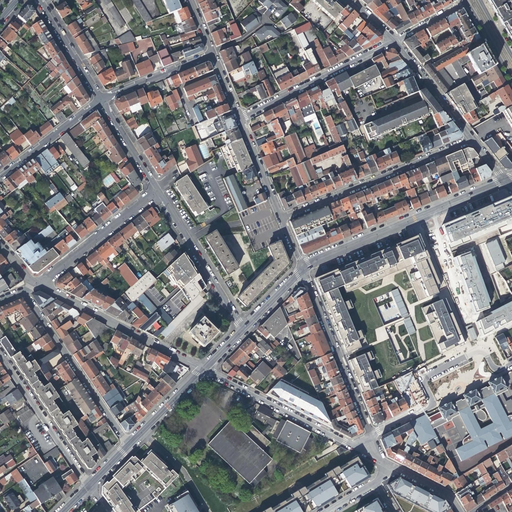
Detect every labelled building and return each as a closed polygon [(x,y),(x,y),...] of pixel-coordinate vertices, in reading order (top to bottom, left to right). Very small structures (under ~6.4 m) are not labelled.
[(76,0),(82,9),(91,4),(88,0),(76,0)] [(103,0),(120,27),(125,24),(110,0),(103,0)] [(130,0),(145,22),(150,20),(138,0),(130,0)] [(162,0),(168,13),(175,11),(177,10),(180,9),(176,0),(162,0)] [(212,0),(209,0),(198,5),(200,8),(201,10),(214,4),(212,0)] [(263,5),(267,10),(273,4),(276,0),(275,0),(259,0),(258,1),(263,5)] [(276,0),(273,4),(278,8),(273,14),(276,17),(278,18),(288,8),(279,0),(276,0)] [(293,0),(292,1),(289,5),(299,13),(303,9),(297,3),(300,0),(293,0)] [(341,14),(344,10),(340,6),(333,0),(310,0),(334,21),(341,14)] [(373,0),(367,5),(366,5),(369,8),(372,11),(382,5),(379,0),(378,0),(373,0)] [(383,4),(382,5),(372,11),(375,14),(377,16),(387,11),(395,6),(400,3),(398,0),(389,0),(392,6),(389,8),(389,6),(386,8),(383,4)] [(410,6),(414,4),(413,2),(412,0),(406,0),(412,12),(417,22),(420,21),(423,19),(417,9),(414,11),(412,8),(411,8),(410,6)] [(419,8),(415,1),(413,2),(414,4),(417,9),(423,19),(429,16),(435,13),(428,0),(426,1),(427,4),(423,6),(419,8)] [(427,0),(428,0),(435,13),(439,10),(457,0),(427,0)] [(487,0),(491,5),(494,11),(509,2),(508,1),(510,0),(487,0)] [(509,2),(494,11),(498,18),(502,24),(511,17),(511,7),(509,2)] [(59,14),(62,18),(70,13),(65,3),(56,9),(59,14)] [(400,3),(395,6),(399,13),(404,23),(409,20),(406,15),(400,3)] [(216,9),(214,4),(201,10),(202,13),(203,15),(214,11),(216,9)] [(17,16),(25,23),(35,12),(33,9),(32,6),(27,5),(17,16)] [(85,15),(95,8),(94,6),(84,12),(85,15)] [(177,10),(182,21),(191,18),(188,12),(186,6),(180,9),(177,10)] [(341,14),(346,19),(353,12),(351,9),(348,6),(344,10),(341,14)] [(393,17),(399,13),(395,6),(387,11),(392,16),(393,17)] [(219,8),(216,9),(214,11),(217,19),(223,17),(219,8)] [(448,28),(452,34),(456,32),(457,30),(460,28),(458,24),(460,23),(457,19),(465,14),(463,11),(462,9),(454,13),(449,16),(443,19),(448,28)] [(206,23),(208,27),(212,25),(219,22),(217,19),(214,11),(203,15),(204,18),(206,23)] [(385,23),(390,18),(392,16),(387,11),(377,16),(381,19),(385,23)] [(251,29),(250,29),(253,27),(253,28),(256,25),(260,22),(261,17),(256,12),(240,23),(247,32),(251,29)] [(356,14),(353,12),(346,19),(339,28),(352,39),(355,37),(347,29),(358,16),(356,14)] [(412,12),(406,15),(409,20),(411,25),(414,24),(417,22),(412,12)] [(291,13),(280,21),(284,25),(286,29),(296,21),(291,13)] [(65,24),(67,27),(80,18),(83,16),(82,14),(65,24)] [(460,23),(462,27),(470,22),(468,18),(465,14),(457,19),(460,23)] [(511,17),(502,24),(508,34),(511,41),(511,17)] [(82,21),(80,18),(67,27),(70,31),(73,36),(81,31),(77,24),(82,21)] [(184,29),(194,26),(193,24),(191,18),(182,21),(181,22),(184,29)] [(398,26),(390,18),(385,23),(387,25),(389,26),(392,29),(398,26)] [(430,38),(448,28),(443,19),(434,24),(425,29),(430,38)] [(234,35),(229,38),(231,41),(237,38),(241,36),(240,36),(235,21),(234,20),(229,22),(234,35)] [(404,23),(398,26),(392,29),(396,33),(405,29),(411,25),(409,20),(404,23)] [(32,26),(38,36),(47,30),(44,26),(41,21),(32,26)] [(361,33),(368,25),(365,21),(357,30),(361,33)] [(20,27),(15,22),(13,24),(12,22),(10,24),(8,27),(14,33),(20,27)] [(452,34),(453,35),(455,38),(473,28),(471,25),(470,22),(462,27),(460,28),(457,30),(456,32),(452,34)] [(294,30),(310,63),(315,74),(318,72),(320,71),(311,53),(312,52),(303,34),(313,30),(310,23),(309,23),(294,30)] [(367,38),(365,40),(371,46),(375,43),(381,40),(381,37),(375,30),(368,25),(361,33),(367,38)] [(259,30),(255,34),(261,42),(273,33),(268,27),(264,26),(259,30)] [(0,35),(0,37),(7,44),(10,41),(11,42),(15,38),(14,37),(15,36),(17,37),(16,39),(18,41),(20,38),(14,33),(8,27),(3,32),(0,35)] [(226,43),(231,41),(229,38),(228,38),(225,39),(223,34),(226,32),(224,28),(211,34),(213,40),(216,47),(226,43)] [(475,30),(473,28),(455,38),(458,43),(476,33),(475,30)] [(38,36),(44,46),(53,41),(50,36),(47,30),(38,36)] [(194,33),(193,30),(185,33),(179,35),(181,40),(195,36),(194,33)] [(87,32),(87,33),(83,35),(81,31),(73,36),(75,41),(78,45),(86,41),(91,39),(87,32)] [(129,31),(118,38),(122,44),(126,43),(132,41),(136,41),(130,32),(129,31)] [(418,33),(413,36),(420,46),(422,49),(426,47),(424,43),(428,41),(422,31),(418,33)] [(353,40),(355,42),(361,36),(359,35),(358,33),(355,37),(352,39),(353,40)] [(479,37),(476,33),(458,43),(461,48),(465,55),(475,49),(474,47),(475,46),(477,48),(483,44),(479,37)] [(452,47),(458,43),(455,38),(453,35),(435,45),(440,54),(446,50),(445,48),(451,45),(452,47)] [(200,39),(198,36),(187,40),(188,42),(189,42),(190,45),(201,41),(200,39)] [(355,42),(363,49),(367,48),(371,46),(365,40),(361,36),(355,42)] [(416,48),(420,46),(413,36),(403,41),(412,52),(421,64),(430,60),(427,55),(423,57),(416,48)] [(343,37),(340,40),(355,53),(359,51),(363,49),(355,42),(353,40),(350,44),(346,40),(347,40),(343,37)] [(93,38),(91,39),(86,41),(90,47),(96,44),(93,38)] [(340,51),(342,53),(348,57),(352,55),(355,53),(340,40),(340,39),(337,42),(344,47),(340,51)] [(325,69),(330,66),(323,52),(317,40),(314,41),(317,47),(316,49),(325,69)] [(44,46),(52,59),(60,51),(57,46),(53,41),(44,46)] [(90,47),(86,41),(78,45),(81,50),(84,55),(98,51),(100,50),(96,44),(90,47)] [(135,49),(132,41),(126,43),(129,51),(135,49)] [(126,43),(122,44),(118,45),(122,54),(129,51),(126,43)] [(182,50),(185,58),(203,50),(203,48),(203,46),(201,43),(193,46),(194,47),(191,49),(190,47),(182,50)] [(266,44),(259,47),(261,51),(262,53),(269,50),(266,44)] [(451,63),(463,84),(469,81),(461,65),(470,60),(479,75),(495,66),(483,44),(477,48),(475,49),(465,55),(451,63)] [(173,53),(169,46),(164,47),(165,48),(168,55),(173,53)] [(165,48),(156,52),(157,54),(160,61),(163,67),(167,65),(172,63),(168,55),(165,48)] [(236,58),(234,53),(231,48),(219,53),(221,59),(223,64),(234,59),(236,58)] [(451,63),(465,55),(461,48),(458,50),(452,53),(447,56),(442,59),(436,62),(435,60),(434,61),(432,62),(430,64),(424,67),(428,73),(431,77),(433,80),(435,82),(437,84),(439,87),(444,93),(449,89),(449,88),(436,71),(442,68),(451,63)] [(98,51),(99,54),(100,55),(102,54),(105,58),(107,57),(104,49),(100,50),(98,51)] [(323,52),(330,66),(333,65),(337,63),(332,53),(331,51),(331,50),(330,49),(323,52)] [(394,57),(397,61),(402,59),(398,54),(394,50),(390,49),(386,51),(381,54),(385,61),(394,57)] [(339,50),(332,53),(337,63),(342,60),(348,57),(342,53),(340,54),(339,50)] [(48,62),(55,69),(65,60),(62,55),(60,51),(52,59),(48,62)] [(179,51),(173,53),(168,55),(172,63),(175,62),(178,61),(177,57),(180,55),(179,51)] [(155,55),(154,52),(147,55),(149,60),(151,64),(156,62),(160,61),(157,54),(155,55)] [(245,67),(253,63),(250,56),(249,54),(248,53),(248,52),(241,56),(245,67)] [(91,63),(93,65),(102,60),(98,55),(98,54),(89,60),(91,63)] [(384,69),(385,71),(388,69),(386,64),(385,61),(381,54),(375,57),(371,59),(374,65),(380,62),(382,66),(383,69),(384,69)] [(234,59),(223,64),(225,69),(228,74),(238,70),(234,59)] [(386,64),(388,69),(394,66),(397,74),(409,69),(405,64),(402,59),(397,61),(386,64)] [(57,72),(61,76),(69,67),(67,64),(65,60),(55,69),(49,75),(51,78),(57,72)] [(105,66),(102,60),(93,65),(96,70),(98,74),(103,71),(101,68),(105,66)] [(123,69),(114,73),(116,78),(117,82),(128,77),(134,75),(128,60),(120,63),(123,69)] [(153,71),(151,64),(149,60),(135,65),(139,74),(141,73),(142,75),(148,73),(153,71)] [(207,62),(194,68),(197,77),(213,71),(210,63),(207,62)] [(259,62),(253,65),(257,74),(260,81),(261,83),(267,81),(259,62)] [(286,62),(284,63),(286,68),(295,84),(302,80),(308,77),(304,69),(297,72),(296,71),(292,73),(286,62)] [(251,76),(257,74),(253,65),(253,63),(245,67),(242,68),(244,74),(249,72),(250,74),(251,76)] [(303,66),(304,69),(308,77),(312,75),(315,74),(310,63),(303,66)] [(354,90),(380,76),(379,74),(376,69),(374,66),(363,71),(348,79),(352,86),(354,90)] [(394,66),(388,69),(385,71),(379,74),(380,76),(382,80),(395,75),(397,74),(394,66)] [(477,88),(478,90),(490,84),(493,82),(502,77),(495,66),(479,75),(472,79),(476,86),(482,82),(483,85),(477,88)] [(64,83),(66,85),(75,77),(73,74),(69,67),(61,76),(60,76),(65,82),(64,83)] [(98,74),(97,75),(99,79),(102,85),(110,80),(110,81),(116,78),(114,73),(111,67),(103,71),(98,74)] [(197,77),(194,68),(192,68),(178,74),(182,83),(197,77)] [(286,68),(275,73),(284,90),(289,87),(295,84),(286,68)] [(442,68),(436,71),(449,88),(449,89),(451,91),(457,87),(442,68)] [(397,74),(398,76),(399,78),(402,77),(404,81),(412,78),(415,76),(412,73),(409,69),(397,74)] [(332,79),(339,92),(352,86),(348,79),(345,72),(339,75),(332,79)] [(275,73),(272,75),(281,91),(284,90),(275,73)] [(178,85),(182,83),(178,74),(172,77),(165,79),(168,86),(177,82),(178,85)] [(184,88),(188,97),(189,100),(194,98),(193,95),(212,87),(219,84),(217,80),(215,75),(184,88)] [(396,77),(395,75),(382,80),(386,88),(397,84),(398,83),(396,77)] [(66,85),(72,93),(81,86),(78,82),(75,77),(66,85)] [(496,87),(498,91),(507,86),(504,81),(502,77),(493,82),(496,87)] [(402,82),(403,85),(408,96),(418,91),(417,88),(415,83),(412,78),(404,81),(402,82)] [(339,92),(332,79),(329,80),(325,83),(328,89),(330,93),(335,91),(338,99),(341,97),(339,92)] [(249,86),(251,90),(255,88),(262,85),(261,83),(260,81),(249,86)] [(270,88),(267,81),(261,83),(262,85),(267,98),(271,96),(275,94),(272,88),(270,88)] [(214,96),(215,98),(223,94),(221,89),(219,84),(212,87),(213,90),(215,95),(214,96)] [(477,108),(463,84),(460,86),(465,95),(460,99),(464,105),(463,106),(457,110),(462,116),(463,115),(473,110),(477,108)] [(262,85),(255,88),(256,91),(261,101),(265,99),(267,98),(262,85)] [(321,85),(317,87),(326,107),(327,110),(330,109),(329,106),(327,102),(331,99),(333,104),(335,103),(330,93),(328,89),(326,90),(324,91),(321,85)] [(85,93),(81,86),(72,93),(81,107),(88,102),(88,98),(85,93)] [(465,95),(460,86),(457,87),(451,91),(445,94),(453,104),(457,110),(463,106),(464,105),(460,99),(465,95)] [(505,110),(511,106),(511,94),(507,86),(498,91),(481,100),(483,104),(484,106),(489,103),(488,102),(498,96),(504,105),(503,107),(502,106),(498,108),(499,109),(493,113),(494,116),(503,111),(505,110)] [(323,108),(326,107),(317,87),(311,89),(305,92),(314,113),(318,111),(317,107),(314,106),(313,102),(319,99),(323,108)] [(140,105),(148,101),(145,94),(143,89),(139,90),(134,92),(139,102),(140,105)] [(432,98),(425,89),(418,91),(422,102),(423,103),(426,101),(432,98)] [(151,92),(145,94),(148,101),(150,106),(162,101),(158,90),(153,92),(152,91),(151,92)] [(172,92),(173,95),(166,98),(168,103),(171,111),(178,108),(177,105),(178,104),(177,103),(181,101),(176,90),(172,92)] [(209,100),(215,98),(214,96),(215,95),(213,90),(206,93),(209,100)] [(129,107),(139,102),(134,92),(132,93),(127,95),(124,96),(129,106),(129,107)] [(314,113),(305,92),(300,95),(294,98),(300,112),(305,122),(316,117),(314,113)] [(217,99),(220,107),(227,104),(225,100),(223,94),(215,98),(215,99),(217,99)] [(122,109),(129,106),(124,96),(120,98),(115,100),(114,104),(121,114),(124,112),(122,109)] [(77,110),(71,102),(70,102),(66,97),(49,109),(54,115),(64,107),(69,104),(70,105),(69,106),(74,112),(77,110)] [(347,119),(344,121),(345,122),(352,119),(341,97),(338,99),(339,101),(335,103),(339,110),(342,109),(347,119)] [(300,112),(294,98),(288,102),(282,104),(288,118),(300,112)] [(371,123),(364,126),(368,137),(370,140),(421,118),(421,116),(428,113),(428,112),(431,110),(432,111),(434,116),(443,112),(440,108),(435,102),(432,98),(426,101),(423,103),(422,102),(401,111),(401,112),(397,113),(379,121),(375,123),(375,122),(372,124),(371,123)] [(10,103),(8,101),(1,107),(3,109),(10,103)] [(212,111),(208,112),(206,113),(209,120),(219,115),(223,113),(225,113),(230,111),(228,108),(227,104),(220,107),(212,111)] [(289,119),(288,118),(282,104),(276,107),(271,110),(276,121),(285,117),(286,120),(289,119)] [(197,105),(195,106),(192,107),(199,123),(204,121),(197,105)] [(511,106),(505,110),(503,111),(511,127),(511,106)] [(268,125),(270,123),(276,121),(271,110),(268,112),(263,114),(268,125)] [(463,115),(462,116),(466,121),(470,125),(478,120),(473,110),(463,115)] [(61,112),(55,117),(60,123),(63,121),(66,118),(61,112)] [(95,112),(66,133),(72,140),(92,125),(101,118),(99,115),(97,112),(95,112)] [(437,128),(448,124),(451,122),(447,117),(443,112),(434,116),(432,116),(434,121),(430,123),(431,127),(436,125),(437,128)] [(232,116),(227,118),(221,121),(226,132),(237,127),(235,124),(233,119),(232,116)] [(55,117),(48,122),(53,128),(57,125),(60,123),(55,117)] [(92,125),(97,133),(106,127),(104,123),(101,118),(92,125)] [(208,119),(204,121),(199,123),(202,130),(211,126),(208,120),(208,119)] [(358,130),(352,119),(345,122),(334,127),(339,137),(346,134),(345,131),(348,129),(350,133),(358,130)] [(135,120),(127,124),(131,130),(137,126),(135,120)] [(266,140),(267,143),(273,141),(283,137),(281,133),(278,124),(276,121),(270,123),(273,131),(276,136),(266,140)] [(289,130),(285,131),(281,133),(283,137),(292,158),(295,166),(307,161),(304,154),(292,127),(290,122),(289,121),(286,122),(289,130)] [(48,122),(39,129),(44,135),(48,132),(53,128),(48,122)] [(450,129),(438,134),(437,134),(442,145),(451,141),(460,137),(461,135),(451,122),(448,124),(450,129)] [(259,125),(250,129),(252,133),(265,126),(263,123),(259,126),(259,125)] [(97,134),(103,142),(111,135),(109,132),(106,127),(97,133),(97,134)] [(224,144),(225,146),(241,139),(239,134),(237,127),(226,132),(224,133),(225,136),(227,135),(230,140),(225,142),(225,143),(224,144)] [(333,144),(328,147),(330,151),(342,146),(339,137),(334,127),(329,129),(333,139),(331,140),(333,144)] [(23,135),(26,140),(30,145),(36,141),(40,138),(35,131),(33,128),(23,135)] [(38,130),(35,131),(40,138),(44,135),(39,129),(38,130)] [(88,162),(72,140),(66,133),(63,136),(60,138),(82,166),(88,162)] [(427,151),(431,149),(429,144),(427,139),(425,133),(416,137),(422,153),(427,151)] [(141,147),(144,152),(155,145),(149,134),(137,141),(141,147)] [(437,134),(434,136),(427,139),(429,144),(431,149),(437,147),(442,145),(437,134)] [(108,151),(108,150),(117,144),(114,140),(111,135),(103,142),(102,142),(108,151)] [(206,139),(210,148),(214,146),(210,137),(206,139)] [(488,148),(493,154),(499,149),(491,138),(483,142),(488,148)] [(245,149),(241,139),(225,146),(221,148),(230,170),(235,167),(250,161),(250,159),(248,159),(247,157),(249,156),(245,149)] [(26,149),(30,145),(26,140),(22,143),(26,149)] [(277,149),(273,141),(267,143),(258,147),(260,151),(263,150),(264,153),(266,156),(275,153),(283,150),(282,148),(277,149)] [(12,147),(4,153),(10,161),(16,156),(21,153),(12,142),(9,144),(12,147)] [(121,151),(117,144),(108,150),(112,154),(109,157),(115,165),(116,165),(125,158),(121,151)] [(157,144),(155,145),(144,152),(146,156),(148,159),(158,154),(155,150),(158,148),(158,149),(160,148),(157,144)] [(196,145),(191,147),(185,149),(189,160),(186,161),(188,167),(190,172),(204,164),(196,145)] [(328,145),(316,150),(319,156),(330,151),(328,147),(328,145)] [(398,145),(393,147),(393,149),(395,152),(396,155),(401,152),(398,145)] [(52,148),(48,151),(50,154),(58,164),(60,162),(57,158),(64,153),(59,146),(57,148),(54,150),(52,148)] [(345,152),(342,146),(330,151),(319,156),(309,160),(312,166),(330,158),(330,159),(345,152)] [(498,161),(504,156),(507,154),(502,147),(499,149),(493,154),(492,154),(498,161)] [(472,159),(478,157),(476,154),(472,150),(467,148),(460,151),(467,167),(473,164),(474,164),(472,159)] [(42,160),(50,154),(48,151),(46,149),(41,153),(33,159),(39,167),(44,163),(42,160)] [(316,150),(304,154),(307,161),(309,160),(319,156),(316,150)] [(360,160),(361,160),(364,159),(365,158),(363,153),(361,153),(360,150),(356,151),(360,160)] [(380,158),(388,155),(385,150),(378,153),(380,158)] [(453,154),(444,158),(451,174),(458,171),(461,170),(462,172),(462,173),(463,175),(469,172),(468,170),(468,169),(467,167),(460,151),(453,154)] [(0,162),(3,166),(6,164),(10,161),(4,153),(3,152),(0,153),(0,162)] [(390,154),(388,155),(392,166),(396,164),(399,163),(396,155),(395,152),(390,154)] [(161,158),(158,154),(148,159),(151,164),(153,167),(164,161),(168,158),(172,156),(170,153),(161,158)] [(277,165),(280,163),(275,153),(266,156),(262,158),(267,169),(277,165)] [(374,155),(371,156),(377,172),(381,170),(385,169),(380,158),(376,160),(374,155)] [(392,166),(388,155),(380,158),(385,169),(389,167),(392,166)] [(164,161),(153,167),(157,174),(162,175),(170,169),(176,165),(172,156),(168,158),(170,161),(165,164),(164,161)] [(349,171),(352,169),(350,165),(346,156),(342,157),(347,169),(348,168),(349,171)] [(365,158),(364,159),(366,164),(371,174),(374,173),(377,172),(371,156),(365,158)] [(511,167),(511,165),(504,156),(498,161),(500,163),(503,167),(508,169),(511,167)] [(125,177),(127,176),(133,171),(129,163),(125,158),(116,165),(118,167),(125,177)] [(287,164),(289,169),(296,166),(295,166),(292,158),(280,163),(277,165),(278,167),(287,164)] [(437,173),(439,178),(451,174),(444,158),(433,163),(437,173)] [(40,168),(39,167),(33,159),(25,165),(18,170),(25,178),(25,179),(40,168)] [(297,187),(300,185),(305,184),(308,182),(313,180),(316,179),(317,178),(314,171),(312,166),(309,160),(307,161),(295,166),(296,166),(289,169),(293,178),(297,187)] [(251,162),(250,161),(235,167),(238,173),(242,171),(253,167),(251,162)] [(424,166),(429,177),(437,173),(433,163),(429,164),(424,166)] [(366,164),(363,165),(359,167),(363,177),(367,176),(371,174),(366,164)] [(278,169),(278,167),(277,165),(267,169),(268,171),(269,173),(278,169)] [(428,183),(431,182),(429,177),(424,166),(421,167),(418,169),(422,179),(424,184),(425,184),(428,183)] [(485,166),(475,170),(480,181),(485,179),(489,178),(491,173),(485,166)] [(258,182),(259,181),(256,174),(253,167),(242,171),(248,184),(253,182),(252,179),(254,178),(255,182),(258,181),(258,182)] [(322,173),(323,176),(328,174),(331,173),(336,171),(334,167),(322,173)] [(355,168),(352,169),(357,180),(360,179),(363,177),(359,167),(355,168)] [(320,177),(323,176),(322,173),(320,169),(314,171),(317,178),(320,177)] [(357,180),(352,169),(349,171),(337,175),(338,177),(342,186),(350,183),(357,180)] [(418,181),(422,179),(418,169),(415,170),(411,172),(415,182),(417,187),(420,186),(418,181)] [(14,173),(9,177),(15,185),(25,178),(18,170),(14,173)] [(475,170),(469,172),(470,176),(474,184),(477,183),(480,181),(475,170)] [(113,171),(109,174),(117,183),(120,180),(113,171)] [(137,177),(133,171),(127,176),(134,187),(141,183),(137,177)] [(411,184),(415,182),(411,172),(408,173),(404,174),(411,190),(413,189),(411,184)] [(239,180),(237,173),(223,179),(236,208),(238,213),(247,209),(241,195),(235,182),(239,180)] [(439,178),(437,173),(429,177),(431,182),(434,180),(439,178)] [(110,174),(101,181),(107,188),(115,181),(110,174)] [(406,186),(408,191),(411,190),(404,174),(400,176),(397,177),(401,188),(406,186)] [(454,192),(458,191),(452,176),(451,174),(439,178),(441,184),(442,184),(450,180),(452,185),(448,187),(451,193),(454,192)] [(195,212),(198,216),(208,208),(186,175),(181,178),(182,178),(175,183),(178,186),(176,188),(193,213),(195,212)] [(455,178),(454,175),(452,176),(458,191),(468,187),(464,178),(463,176),(457,179),(456,178),(455,178)] [(470,176),(464,178),(468,187),(471,185),(474,184),(470,176)] [(11,191),(17,187),(15,185),(9,177),(6,180),(3,182),(11,191)] [(334,178),(330,180),(334,189),(338,188),(342,186),(338,177),(334,178)] [(397,190),(401,188),(397,177),(393,179),(390,180),(396,196),(399,194),(397,190)] [(27,182),(25,179),(25,178),(15,185),(17,187),(18,189),(27,182)] [(325,182),(324,178),(321,179),(323,183),(327,193),(331,191),(334,189),(330,180),(325,182)] [(318,185),(316,179),(313,180),(315,186),(319,196),(323,194),(327,193),(323,183),(318,185)] [(392,197),(396,196),(390,180),(387,181),(383,183),(388,194),(390,193),(392,197)] [(87,185),(84,182),(83,183),(77,188),(76,188),(78,191),(87,185)] [(310,188),(308,182),(305,184),(307,189),(311,199),(316,197),(319,196),(315,186),(310,188)] [(380,197),(388,194),(383,183),(379,184),(376,186),(380,197)] [(427,193),(430,202),(435,200),(430,187),(428,183),(425,184),(428,192),(427,193)] [(121,190),(123,192),(129,200),(134,196),(138,193),(131,186),(129,188),(127,185),(121,190)] [(302,191),(300,185),(297,187),(299,191),(304,202),(308,200),(311,199),(307,189),(302,191)] [(375,199),(380,197),(376,186),(372,188),(369,189),(375,204),(377,203),(375,199)] [(442,197),(446,195),(443,187),(435,190),(438,199),(442,197)] [(290,190),(292,195),(296,205),(300,203),(304,202),(299,191),(295,193),(293,189),(290,190)] [(372,205),(375,204),(369,189),(365,190),(361,192),(366,203),(370,201),(372,205)] [(112,197),(114,199),(123,192),(121,190),(112,197)] [(44,203),(49,209),(52,206),(63,198),(58,192),(44,203)] [(114,199),(114,200),(120,207),(125,203),(129,200),(123,192),(114,199)] [(265,196),(263,192),(257,196),(258,198),(254,199),(256,205),(267,200),(265,196)] [(362,205),(366,203),(361,192),(358,193),(354,195),(359,206),(360,210),(362,209),(363,209),(362,205)] [(96,196),(102,204),(111,214),(116,210),(120,207),(114,200),(110,204),(100,193),(96,196)] [(284,210),(290,208),(286,197),(284,193),(278,195),(282,203),(284,210)] [(430,202),(427,193),(416,197),(417,199),(420,206),(427,203),(430,202)] [(66,196),(63,198),(68,203),(73,199),(69,194),(66,196)] [(292,195),(286,197),(290,208),(296,205),(292,195)] [(355,208),(359,206),(354,195),(351,196),(347,198),(353,213),(354,213),(356,212),(355,208)] [(450,249),(511,223),(511,200),(509,197),(442,226),(450,249)] [(57,212),(68,203),(63,198),(52,206),(54,209),(57,212)] [(348,210),(349,214),(353,213),(347,198),(343,199),(339,201),(344,212),(348,210)] [(417,208),(420,206),(417,199),(413,200),(410,202),(413,209),(417,208)] [(340,213),(344,212),(339,201),(334,203),(327,206),(333,221),(335,220),(334,216),(340,213)] [(394,205),(394,207),(398,216),(403,214),(408,211),(404,201),(394,205)] [(102,204),(100,206),(102,210),(97,214),(103,221),(107,217),(111,214),(102,204)] [(321,226),(333,221),(327,206),(308,214),(289,222),(296,237),(321,226)] [(151,217),(155,214),(158,212),(156,208),(151,207),(152,209),(147,212),(146,211),(144,212),(140,215),(147,225),(149,227),(155,222),(152,219),(151,217)] [(394,207),(382,211),(386,221),(392,218),(398,216),(394,207)] [(370,213),(371,215),(375,225),(381,223),(386,221),(382,211),(381,208),(370,213)] [(10,210),(0,217),(0,229),(6,225),(3,220),(7,217),(12,213),(10,210)] [(86,216),(88,218),(95,227),(99,224),(103,221),(97,214),(94,210),(86,216)] [(366,217),(364,212),(360,214),(363,220),(366,229),(371,227),(375,225),(371,215),(366,217)] [(349,214),(348,215),(349,218),(352,217),(354,223),(352,224),(355,233),(358,232),(361,231),(357,222),(354,213),(353,213),(349,214)] [(138,233),(147,225),(140,215),(135,219),(130,223),(136,231),(138,233)] [(348,215),(346,216),(342,217),(345,225),(350,236),(353,235),(355,233),(352,224),(349,225),(346,220),(349,218),(348,215)] [(39,221),(45,228),(49,225),(43,218),(39,221)] [(83,221),(83,222),(91,231),(93,229),(95,227),(88,218),(83,221)] [(363,220),(357,222),(361,231),(364,230),(366,229),(363,220)] [(8,228),(12,225),(10,222),(6,225),(0,229),(0,234),(1,235),(3,238),(12,232),(8,228)] [(77,227),(73,230),(80,239),(85,235),(87,233),(91,231),(83,222),(80,225),(77,227)] [(130,236),(136,231),(130,223),(124,228),(130,236)] [(30,239),(34,244),(53,230),(49,225),(45,228),(35,236),(31,239),(30,239)] [(339,228),(343,239),(347,237),(350,236),(345,225),(339,228)] [(69,226),(57,235),(62,240),(68,248),(75,243),(80,239),(73,230),(70,227),(69,226)] [(324,234),(321,226),(296,237),(298,242),(300,246),(301,250),(303,253),(305,255),(329,244),(324,234)] [(30,228),(22,235),(9,245),(11,247),(12,248),(18,243),(17,242),(20,240),(21,242),(29,236),(33,233),(30,228)] [(123,241),(130,236),(124,228),(122,230),(118,233),(123,241)] [(339,228),(324,234),(329,244),(337,241),(343,239),(339,228)] [(13,230),(12,232),(3,238),(6,242),(9,245),(22,235),(19,231),(18,232),(15,229),(13,231),(13,230)] [(157,238),(159,240),(167,234),(170,231),(169,229),(157,238)] [(227,276),(238,269),(216,232),(205,239),(227,276)] [(124,241),(123,241),(118,233),(112,237),(107,242),(116,253),(120,249),(118,246),(124,241)] [(62,240),(57,235),(57,234),(38,249),(39,250),(43,255),(51,248),(62,240)] [(171,238),(167,234),(159,240),(156,242),(159,246),(157,247),(161,252),(174,242),(171,238)] [(345,269),(337,272),(337,270),(313,279),(320,296),(323,296),(347,354),(361,348),(358,341),(363,339),(361,331),(355,334),(347,312),(351,310),(348,302),(343,304),(338,289),(344,286),(347,293),(406,269),(420,301),(438,293),(435,286),(437,284),(417,236),(399,243),(400,245),(389,250),(389,248),(344,266),(345,269)] [(34,244),(30,239),(15,251),(19,256),(34,244)] [(486,262),(490,273),(505,268),(502,262),(505,261),(497,239),(484,243),(490,261),(486,262)] [(62,240),(51,248),(58,257),(64,252),(68,248),(62,240)] [(116,253),(107,242),(101,246),(95,251),(105,263),(107,266),(112,272),(114,271),(107,261),(116,253)] [(237,297),(245,305),(266,285),(288,264),(279,242),(268,247),(274,261),(237,297)] [(34,244),(19,256),(22,259),(24,261),(39,250),(38,249),(34,244)] [(28,266),(27,267),(32,272),(37,273),(48,264),(58,257),(51,248),(43,255),(28,266)] [(164,256),(171,264),(179,257),(175,253),(172,249),(164,256)] [(43,255),(39,250),(24,261),(28,266),(43,255)] [(100,263),(102,266),(105,263),(95,251),(88,256),(80,263),(85,269),(88,268),(96,261),(98,264),(100,263)] [(469,252),(453,257),(474,313),(489,308),(469,252)] [(174,286),(176,285),(178,283),(179,285),(193,272),(189,265),(184,258),(185,257),(183,254),(179,257),(171,264),(162,272),(174,286)] [(92,273),(88,268),(85,269),(80,263),(78,265),(75,267),(80,273),(82,275),(87,271),(90,275),(92,273)] [(116,269),(131,286),(138,280),(124,263),(116,269)] [(112,272),(107,266),(104,269),(109,275),(112,272)] [(78,275),(80,273),(75,267),(67,273),(56,282),(56,286),(61,289),(66,285),(74,278),(78,275)] [(2,274),(0,275),(0,277),(3,282),(16,273),(14,271),(11,268),(6,271),(2,274)] [(111,313),(116,316),(136,298),(141,293),(156,280),(155,279),(148,271),(138,280),(131,286),(117,299),(115,301),(105,310),(111,313)] [(179,285),(182,288),(196,276),(193,272),(179,285)] [(19,277),(16,273),(3,282),(7,288),(9,290),(22,281),(19,277)] [(205,287),(198,276),(180,290),(190,303),(205,287)] [(76,280),(74,278),(66,285),(68,288),(70,291),(80,283),(81,282),(78,278),(76,280)] [(87,293),(80,283),(70,291),(68,293),(73,295),(80,299),(87,293)] [(164,288),(161,291),(166,297),(169,294),(164,288)] [(288,299),(290,303),(295,299),(305,292),(304,290),(303,288),(299,288),(293,295),(288,299)] [(398,288),(391,291),(402,318),(408,315),(398,288)] [(92,289),(87,293),(80,299),(93,306),(104,311),(105,310),(115,301),(104,295),(104,296),(96,292),(96,291),(92,289)] [(202,290),(190,303),(167,326),(164,329),(160,333),(164,337),(203,299),(201,297),(205,294),(202,290)] [(47,300),(50,304),(55,300),(38,291),(31,295),(36,302),(41,310),(44,308),(42,304),(47,300)] [(295,299),(296,301),(300,310),(300,311),(311,307),(308,300),(305,292),(295,299)] [(141,293),(136,298),(152,315),(155,313),(157,311),(141,293)] [(10,303),(0,307),(0,311),(4,318),(5,318),(18,313),(22,318),(31,312),(21,298),(10,303)] [(134,327),(137,329),(152,315),(136,298),(116,316),(115,317),(121,320),(131,312),(136,317),(131,321),(131,323),(132,324),(130,325),(134,327)] [(285,308),(296,301),(295,299),(290,303),(286,306),(280,309),(284,319),(293,315),(300,311),(300,310),(288,315),(285,308)] [(459,333),(445,299),(425,307),(439,341),(459,333)] [(55,307),(57,309),(64,304),(59,302),(55,300),(50,304),(44,308),(41,310),(44,313),(46,316),(52,312),(50,310),(55,307)] [(64,313),(67,311),(71,308),(68,307),(64,304),(57,309),(52,312),(46,316),(50,323),(54,320),(53,317),(62,310),(64,313)] [(511,304),(475,323),(481,337),(492,331),(511,320),(511,304)] [(311,307),(300,311),(302,315),(304,320),(314,315),(313,312),(311,307)] [(69,321),(77,315),(76,311),(74,310),(71,308),(67,311),(71,317),(68,320),(69,321)] [(168,323),(172,319),(161,308),(157,313),(168,323)] [(280,308),(274,313),(279,317),(281,321),(284,328),(287,325),(284,319),(280,309),(280,308)] [(26,331),(28,330),(38,323),(35,318),(31,312),(22,318),(19,320),(26,331)] [(84,323),(91,318),(81,313),(80,317),(77,317),(75,322),(81,325),(84,323)] [(143,332),(159,318),(155,313),(152,315),(137,329),(141,330),(143,332)] [(267,320),(261,326),(269,334),(273,338),(284,328),(281,321),(279,317),(274,313),(267,320)] [(306,325),(307,327),(318,323),(316,319),(314,315),(304,320),(306,325)] [(60,316),(54,320),(50,323),(55,330),(63,325),(60,320),(61,319),(62,318),(60,316)] [(409,334),(416,331),(410,317),(403,320),(409,334)] [(98,322),(91,318),(84,323),(94,339),(104,325),(98,322)] [(203,318),(189,333),(203,347),(217,333),(203,318)] [(68,321),(63,325),(55,330),(58,335),(61,339),(67,334),(65,331),(72,326),(68,321)] [(32,339),(34,342),(46,334),(42,329),(38,323),(28,330),(33,338),(32,339)] [(318,323),(307,327),(308,331),(310,335),(321,330),(319,327),(318,323)] [(473,324),(466,326),(471,341),(477,339),(473,324)] [(269,334),(261,326),(259,328),(257,330),(264,338),(269,334)] [(308,331),(307,327),(300,331),(291,335),(294,342),(305,337),(300,338),(298,335),(308,331)] [(116,345),(121,334),(119,333),(114,330),(109,342),(116,345)] [(323,336),(321,330),(310,335),(305,337),(307,342),(310,341),(311,344),(324,338),(323,336)] [(67,334),(61,339),(64,343),(66,346),(76,340),(78,338),(73,331),(67,334)] [(31,344),(35,351),(41,347),(50,341),(48,337),(46,334),(34,342),(31,344)] [(116,345),(119,346),(124,349),(130,338),(126,336),(121,334),(116,345)] [(506,346),(508,345),(506,341),(502,334),(495,337),(505,358),(508,357),(503,348),(506,346)] [(0,339),(0,343),(2,346),(8,342),(5,337),(0,339)] [(128,350),(131,352),(136,342),(133,340),(130,338),(124,349),(122,354),(118,361),(118,363),(121,365),(125,357),(128,350)] [(326,343),(324,338),(311,344),(313,348),(310,349),(311,352),(327,346),(326,343)] [(257,351),(259,349),(256,346),(248,339),(244,343),(239,348),(250,358),(254,354),(251,351),(254,348),(257,351)] [(76,340),(66,346),(69,350),(72,355),(77,352),(84,347),(82,344),(80,345),(76,340)] [(89,344),(96,355),(102,351),(103,354),(104,353),(107,345),(104,343),(101,348),(95,340),(89,343),(89,344)] [(271,352),(272,351),(268,346),(262,340),(259,343),(256,346),(259,349),(267,357),(269,355),(268,355),(269,354),(268,353),(271,351),(271,352)] [(53,345),(50,341),(41,347),(44,350),(45,350),(48,354),(47,354),(47,355),(56,349),(53,345)] [(270,343),(268,346),(272,351),(279,344),(275,341),(272,345),(270,343)] [(8,342),(2,346),(4,349),(10,358),(11,357),(16,354),(14,351),(8,342)] [(138,357),(144,347),(141,345),(141,344),(140,344),(136,342),(131,352),(131,353),(138,357)] [(31,344),(25,348),(29,355),(35,351),(31,344)] [(77,352),(72,355),(76,361),(80,366),(89,360),(96,355),(89,344),(85,346),(84,347),(77,352)] [(23,345),(14,351),(16,354),(19,352),(25,348),(23,345)] [(317,359),(330,353),(328,349),(327,346),(311,352),(313,356),(315,355),(317,359)] [(151,361),(148,366),(151,367),(153,363),(158,353),(153,351),(148,348),(145,354),(147,355),(146,358),(151,361)] [(234,353),(228,359),(236,366),(239,369),(245,363),(250,358),(239,348),(234,353)] [(24,359),(19,352),(16,354),(11,357),(19,368),(33,359),(30,355),(24,359)] [(160,361),(166,364),(168,361),(169,359),(163,356),(158,353),(153,363),(157,367),(158,365),(160,361)] [(318,367),(323,365),(333,360),(332,357),(330,353),(317,359),(315,360),(318,367)] [(372,360),(368,353),(350,361),(363,393),(371,390),(377,388),(374,381),(379,379),(376,371),(371,373),(367,363),(372,360)] [(118,361),(111,357),(109,361),(112,366),(114,370),(116,366),(118,363),(118,361)] [(276,362),(272,358),(268,363),(274,368),(278,364),(276,362)] [(281,358),(276,362),(278,364),(274,368),(271,371),(270,372),(275,377),(278,380),(286,372),(280,366),(285,362),(281,358)] [(33,373),(39,369),(35,363),(33,359),(19,368),(26,379),(34,374),(33,373)] [(181,365),(169,359),(168,361),(177,367),(180,367),(181,365)] [(236,366),(228,359),(225,362),(222,364),(229,371),(226,374),(232,377),(236,372),(239,369),(236,366)] [(39,360),(35,363),(39,369),(43,375),(48,372),(39,360)] [(87,377),(96,371),(89,360),(80,366),(84,372),(87,377)] [(321,369),(323,374),(336,368),(335,364),(333,360),(323,365),(324,368),(321,369)] [(50,376),(48,372),(43,375),(47,381),(68,368),(67,365),(64,361),(54,368),(56,371),(53,373),(54,374),(50,376)] [(175,371),(177,367),(168,361),(166,364),(163,368),(161,371),(167,376),(168,377),(171,372),(174,373),(175,371)] [(263,361),(248,376),(248,377),(252,381),(256,385),(263,379),(270,372),(271,371),(266,366),(267,365),(263,361)] [(122,370),(130,374),(133,367),(126,363),(122,370)] [(156,371),(157,367),(153,363),(151,367),(149,369),(151,371),(159,379),(170,389),(173,386),(175,384),(168,377),(167,376),(164,379),(159,375),(160,374),(156,371)] [(244,380),(248,377),(248,376),(245,373),(248,370),(244,366),(246,365),(245,363),(239,369),(236,372),(240,376),(244,380)] [(306,369),(307,371),(312,369),(313,369),(312,367),(310,368),(308,363),(304,364),(306,369)] [(0,378),(0,386),(2,385),(1,384),(9,379),(5,372),(1,366),(0,366),(0,372),(3,376),(0,378)] [(140,371),(133,367),(130,374),(145,381),(147,378),(148,375),(140,371)] [(71,372),(68,368),(47,381),(48,381),(49,383),(51,387),(55,392),(63,386),(75,378),(71,372)] [(323,374),(324,378),(328,377),(329,380),(339,375),(338,371),(336,368),(323,374)] [(315,376),(312,369),(307,371),(310,379),(315,376)] [(99,374),(96,371),(87,377),(90,381),(99,374)] [(103,372),(99,374),(90,381),(96,390),(100,397),(113,388),(114,388),(112,384),(107,387),(105,383),(109,380),(103,372)] [(287,373),(286,372),(278,380),(279,381),(287,373)] [(41,386),(34,374),(26,379),(34,391),(41,386)] [(328,387),(328,388),(342,382),(341,379),(339,375),(329,380),(330,382),(323,386),(323,387),(325,387),(326,388),(328,387)] [(319,384),(315,376),(310,379),(313,386),(317,385),(319,384)] [(505,401),(501,393),(505,390),(504,388),(505,387),(499,376),(496,378),(487,383),(488,386),(485,388),(487,392),(486,393),(485,391),(481,393),(482,395),(478,397),(476,392),(474,389),(468,392),(461,395),(463,399),(466,404),(462,406),(461,403),(458,405),(459,407),(458,407),(455,404),(451,406),(449,402),(444,404),(437,408),(442,418),(441,419),(441,417),(432,421),(433,423),(429,425),(424,415),(415,419),(407,423),(410,428),(412,430),(416,438),(421,446),(427,442),(431,440),(436,437),(432,429),(450,420),(454,428),(470,419),(476,431),(466,436),(467,437),(463,439),(462,439),(462,440),(462,441),(461,441),(461,442),(461,443),(461,444),(461,445),(462,445),(462,446),(454,450),(460,462),(486,449),(482,442),(484,440),(488,447),(501,440),(497,434),(500,432),(503,439),(511,435),(511,415),(511,416),(511,415),(510,415),(509,415),(509,416),(508,416),(507,416),(506,417),(505,416),(494,422),(488,410),(505,401)] [(63,386),(72,401),(85,393),(75,378),(63,386)] [(156,387),(147,378),(145,381),(148,384),(161,398),(166,393),(170,389),(159,379),(158,380),(160,383),(156,387)] [(0,392),(0,399),(15,390),(12,385),(9,380),(3,384),(5,386),(7,385),(8,387),(0,392)] [(316,420),(332,428),(329,421),(327,417),(323,407),(320,401),(279,381),(266,394),(281,402),(316,420)] [(333,391),(335,394),(345,389),(344,386),(342,382),(328,388),(324,390),(326,393),(328,392),(329,392),(333,391)] [(42,387),(41,386),(34,391),(36,394),(37,396),(51,387),(49,383),(42,387)] [(143,395),(145,398),(153,406),(158,401),(161,398),(148,384),(147,386),(152,391),(147,396),(144,392),(143,393),(144,394),(143,395)] [(39,399),(41,401),(55,392),(51,387),(37,396),(39,399)] [(487,392),(485,388),(476,392),(478,397),(482,395),(481,393),(485,391),(486,393),(487,392)] [(19,393),(16,389),(15,390),(0,399),(0,400),(1,402),(2,404),(6,401),(10,406),(22,397),(19,393)] [(333,403),(338,401),(348,397),(347,393),(345,389),(335,394),(336,396),(330,399),(331,403),(333,403)] [(363,398),(364,402),(382,395),(380,391),(373,394),(371,390),(361,394),(363,398)] [(43,404),(45,407),(52,401),(58,397),(55,392),(41,401),(43,404)] [(72,401),(75,405),(88,396),(85,393),(72,401)] [(393,393),(391,395),(399,413),(402,412),(408,409),(402,399),(397,401),(393,393)] [(132,396),(131,394),(127,396),(123,399),(108,409),(113,415),(123,408),(121,405),(127,401),(130,404),(135,400),(137,396),(138,395),(134,394),(132,396)] [(376,401),(379,400),(383,398),(382,395),(364,402),(365,406),(367,410),(378,405),(376,401)] [(385,402),(388,409),(391,417),(396,415),(399,413),(391,395),(389,395),(383,398),(385,402)] [(75,405),(78,408),(90,399),(88,396),(75,405)] [(106,405),(108,409),(123,399),(122,396),(116,400),(114,396),(104,402),(106,405)] [(139,399),(137,396),(135,400),(141,408),(145,414),(150,409),(153,406),(145,398),(141,402),(138,400),(139,399)] [(338,401),(341,408),(351,404),(350,400),(348,397),(338,401)] [(78,408),(83,416),(85,415),(95,407),(93,403),(90,399),(78,408)] [(463,399),(455,404),(458,407),(459,407),(458,405),(461,403),(462,406),(466,404),(463,399)] [(510,399),(505,401),(488,410),(494,422),(505,416),(506,417),(507,416),(508,416),(509,416),(509,415),(510,415),(511,415),(511,416),(511,415),(511,402),(511,401),(510,400),(510,399)] [(132,407),(136,412),(141,408),(135,400),(130,404),(123,408),(113,415),(114,417),(115,418),(132,407)] [(56,408),(52,401),(45,407),(47,410),(49,413),(56,408)] [(380,410),(378,405),(367,410),(368,414),(370,416),(380,412),(381,411),(388,409),(385,402),(380,404),(382,408),(380,410)] [(341,408),(344,415),(354,411),(353,407),(351,404),(341,408)] [(25,406),(14,414),(16,417),(27,409),(25,406)] [(261,425),(264,419),(266,416),(270,419),(270,417),(273,412),(261,406),(253,420),(261,425)] [(93,415),(95,418),(101,415),(98,412),(95,407),(85,415),(85,416),(86,417),(92,413),(93,415)] [(33,414),(29,408),(27,409),(16,417),(15,418),(13,419),(17,425),(33,414)] [(60,413),(56,408),(49,413),(52,418),(60,413)] [(139,420),(145,414),(141,408),(136,412),(134,413),(136,415),(135,416),(139,420)] [(12,418),(13,419),(15,418),(13,416),(11,416),(9,413),(8,412),(7,409),(0,414),(0,419),(3,425),(5,424),(12,418)] [(389,418),(391,417),(388,409),(381,411),(383,415),(387,413),(389,418)] [(52,418),(56,424),(70,415),(68,411),(61,415),(60,413),(52,418)] [(342,424),(347,422),(357,417),(356,415),(354,411),(344,415),(339,417),(340,420),(345,417),(346,420),(341,422),(342,424)] [(327,417),(329,421),(339,417),(337,412),(327,417)] [(384,421),(380,412),(370,416),(373,424),(376,425),(379,423),(384,421)] [(70,415),(56,424),(64,435),(71,430),(71,429),(77,425),(75,422),(70,415)] [(83,418),(85,416),(85,415),(83,416),(75,422),(77,425),(85,437),(89,434),(81,421),(84,419),(83,418)] [(275,425),(277,421),(274,419),(270,417),(270,419),(266,416),(264,419),(268,422),(269,421),(271,422),(269,426),(262,433),(261,434),(263,436),(264,435),(271,428),(273,429),(274,429),(276,425),(275,425)] [(335,422),(340,420),(339,417),(329,421),(332,428),(335,430),(338,432),(341,427),(336,425),(335,422)] [(354,425),(350,427),(353,429),(356,435),(359,434),(361,433),(362,431),(359,423),(357,417),(347,422),(348,424),(353,422),(354,425)] [(96,423),(99,427),(106,422),(105,421),(103,418),(96,423)] [(128,418),(119,424),(124,432),(127,432),(131,428),(134,425),(129,420),(130,420),(128,418)] [(470,419),(454,428),(461,442),(461,441),(462,441),(462,440),(462,439),(463,439),(467,437),(466,436),(476,431),(470,419)] [(280,423),(277,421),(275,425),(276,425),(274,429),(273,429),(271,433),(274,434),(273,437),(278,440),(277,442),(280,443),(279,444),(283,446),(283,445),(285,446),(285,447),(287,448),(288,447),(290,448),(289,449),(292,451),(293,450),(294,451),(294,452),(297,453),(297,452),(300,453),(303,449),(306,451),(312,439),(308,437),(310,433),(308,431),(305,429),(304,430),(303,429),(303,428),(300,426),(300,427),(298,426),(298,425),(296,424),(295,425),(293,424),(294,423),(291,421),(290,422),(288,421),(287,422),(282,420),(280,423)] [(270,442),(263,436),(261,434),(252,425),(244,434),(230,421),(228,424),(208,445),(249,483),(254,478),(258,483),(267,473),(262,469),(271,460),(262,451),(270,442)] [(103,432),(109,428),(106,422),(99,427),(89,434),(85,437),(84,437),(86,440),(95,454),(100,460),(106,453),(114,446),(113,444),(111,445),(108,440),(103,443),(104,445),(100,448),(92,435),(93,434),(94,435),(102,430),(103,432)] [(389,432),(393,438),(398,435),(405,432),(406,434),(412,430),(410,428),(407,423),(400,427),(389,432)] [(342,425),(341,427),(338,432),(343,434),(350,438),(354,436),(356,435),(353,429),(350,427),(349,425),(347,427),(342,425)] [(75,435),(71,430),(64,435),(67,440),(75,435)] [(400,451),(397,449),(392,460),(396,462),(400,464),(406,454),(410,444),(416,438),(412,430),(406,434),(407,436),(407,437),(406,437),(403,442),(404,443),(400,451)] [(384,451),(390,447),(396,444),(393,438),(389,432),(385,435),(381,437),(379,440),(384,451)] [(79,441),(75,435),(67,440),(71,446),(79,441)] [(398,435),(393,438),(396,444),(401,441),(398,435)] [(435,447),(440,444),(439,443),(436,437),(431,440),(435,447)] [(411,456),(406,454),(400,464),(404,466),(408,468),(418,449),(421,446),(416,438),(410,444),(416,447),(413,452),(411,456)] [(90,458),(95,454),(86,440),(80,443),(79,441),(71,446),(87,469),(90,469),(95,465),(90,458)] [(444,451),(440,444),(435,447),(439,454),(444,451)] [(36,454),(31,446),(28,449),(30,453),(27,455),(30,458),(36,454)] [(511,454),(511,449),(510,446),(505,449),(503,450),(507,457),(511,454)] [(39,458),(43,464),(48,460),(53,457),(59,453),(57,450),(55,447),(39,458)] [(347,451),(341,447),(336,450),(339,455),(347,451)] [(391,449),(390,447),(384,451),(387,457),(389,458),(392,460),(397,449),(397,448),(396,448),(395,449),(393,448),(391,449)] [(420,450),(418,449),(408,468),(411,469),(415,472),(421,461),(416,459),(419,454),(418,454),(420,450)] [(511,474),(507,477),(510,483),(511,481),(511,465),(507,457),(503,450),(495,455),(499,462),(505,458),(508,464),(509,471),(511,474)] [(132,479),(133,481),(140,474),(138,473),(142,469),(143,471),(144,469),(146,468),(151,473),(150,474),(153,477),(154,476),(163,484),(162,486),(164,488),(168,484),(173,488),(175,487),(170,482),(177,475),(172,471),(171,469),(168,472),(166,470),(165,469),(164,468),(165,467),(162,464),(164,463),(153,453),(150,456),(147,454),(147,455),(145,456),(143,459),(139,462),(137,460),(136,462),(132,457),(133,456),(132,455),(122,464),(116,470),(111,476),(112,477),(107,483),(105,481),(101,486),(100,494),(107,502),(108,501),(114,509),(112,510),(113,511),(121,505),(121,504),(127,500),(122,494),(120,495),(118,493),(120,491),(119,490),(131,478),(132,479)] [(305,487),(299,491),(306,502),(312,498),(317,507),(339,494),(334,485),(340,482),(346,478),(352,487),(369,476),(364,467),(357,456),(356,457),(305,487)] [(425,464),(421,461),(415,472),(419,473),(423,476),(430,461),(432,458),(429,456),(425,464)] [(11,459),(6,463),(8,467),(2,472),(3,473),(15,464),(11,459)] [(445,474),(441,472),(436,482),(444,487),(452,482),(458,478),(452,465),(448,459),(444,466),(448,471),(453,474),(451,477),(446,473),(445,474)] [(484,469),(490,466),(492,464),(488,459),(481,463),(484,469)] [(51,464),(48,460),(43,464),(43,465),(52,477),(54,480),(62,475),(60,472),(55,475),(53,471),(54,470),(54,469),(51,464)] [(434,463),(430,461),(423,476),(428,478),(436,482),(441,472),(440,472),(442,467),(443,463),(440,462),(436,470),(431,467),(434,463)] [(8,467),(6,463),(0,467),(0,472),(2,472),(8,467)] [(476,466),(480,473),(481,475),(482,476),(486,474),(484,469),(481,463),(476,466)] [(17,483),(22,479),(15,469),(10,473),(11,475),(17,483)] [(73,474),(70,469),(62,475),(54,480),(56,484),(64,478),(69,485),(77,480),(73,474)] [(494,469),(491,471),(493,474),(492,475),(495,482),(497,484),(493,486),(496,492),(500,489),(504,487),(498,477),(494,469)] [(3,478),(0,479),(0,481),(2,485),(6,482),(5,480),(11,475),(10,473),(3,478)] [(455,487),(458,491),(468,486),(463,478),(467,475),(466,473),(458,478),(452,482),(455,487)] [(505,473),(498,477),(504,487),(507,485),(510,483),(507,477),(505,473)] [(483,479),(485,483),(490,480),(486,474),(482,476),(472,483),(468,486),(458,491),(454,494),(456,496),(458,500),(470,493),(467,489),(470,487),(483,479)] [(154,476),(153,477),(162,486),(163,484),(154,476)] [(56,484),(54,480),(52,477),(48,480),(57,493),(59,492),(60,491),(58,487),(56,484)] [(399,477),(387,485),(391,493),(429,511),(445,511),(450,510),(444,501),(399,477)] [(119,490),(120,491),(132,479),(131,478),(119,490)] [(57,493),(48,480),(37,487),(38,489),(31,493),(36,500),(39,504),(40,504),(47,499),(48,500),(50,500),(52,499),(54,497),(54,496),(54,495),(57,493)] [(28,500),(30,504),(36,500),(31,493),(25,483),(20,487),(19,487),(28,499),(28,500)] [(493,486),(480,494),(484,500),(489,497),(496,492),(493,486)] [(5,501),(8,505),(9,504),(13,510),(20,505),(20,504),(22,503),(18,496),(15,497),(12,492),(11,493),(10,491),(3,496),(4,498),(5,501)] [(306,502),(299,491),(293,495),(263,511),(303,511),(299,506),(306,502)] [(196,511),(196,510),(195,509),(193,507),(195,506),(194,504),(190,497),(188,498),(186,495),(184,492),(182,493),(179,494),(175,497),(177,500),(175,501),(168,505),(166,506),(168,510),(169,511),(196,511)] [(473,494),(472,492),(470,493),(458,500),(460,503),(462,506),(472,499),(470,496),(473,494)] [(506,505),(510,502),(505,493),(503,495),(499,498),(501,501),(507,511),(510,511),(511,511),(511,510),(511,507),(508,509),(506,505)] [(484,500),(480,494),(472,499),(475,505),(480,503),(484,500)] [(477,511),(483,511),(501,501),(499,498),(489,504),(477,511)] [(383,511),(384,511),(376,499),(355,511),(383,511)] [(475,505),(472,499),(462,506),(463,508),(466,511),(475,505)] [(38,504),(39,504),(36,500),(30,504),(23,509),(24,511),(27,511),(28,511),(33,508),(38,504)] [(121,511),(127,508),(129,511),(134,511),(135,511),(127,500),(121,504),(121,505),(113,511),(121,511)]
